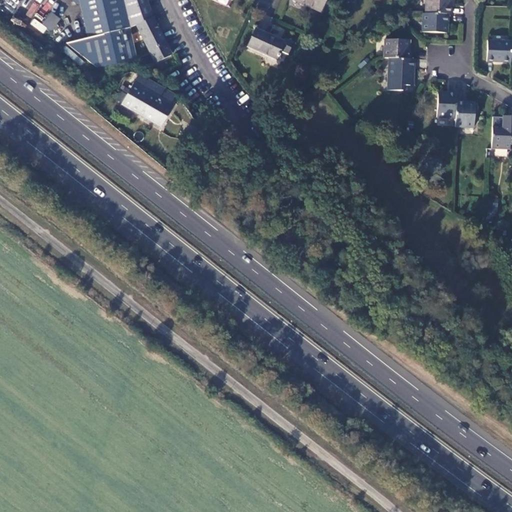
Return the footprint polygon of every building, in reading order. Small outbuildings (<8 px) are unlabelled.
[(88,38),(129,29),(136,26),(152,18),(145,0),(78,0),(79,2),(88,38)] [(292,0),(321,12),(326,0),(292,0)] [(425,0),(425,15),(448,15),(450,15),(450,8),(448,8),(448,0),(425,0)] [(47,35),(59,17),(50,11),(42,24),(34,18),(30,24),(47,35)] [(423,14),(422,33),(445,34),(445,23),(448,23),(448,15),(425,15),(423,14)] [(136,26),(150,51),(166,43),(152,18),(136,26)] [(254,29),(246,47),(275,59),(279,51),(287,54),(292,43),(284,39),(283,41),(254,29)] [(384,40),(383,59),(388,59),(409,60),(409,52),(406,52),(407,41),(384,40)] [(487,41),(487,62),(511,63),(511,42),(487,41)] [(177,63),(166,43),(150,51),(160,71),(177,63)] [(388,59),(388,78),(411,79),(411,68),(414,68),(414,60),(409,60),(388,59)] [(138,75),(132,85),(162,103),(168,92),(138,75)] [(132,85),(121,105),(160,127),(171,107),(162,103),(132,85)] [(438,95),(437,118),(455,119),(456,102),(456,93),(449,93),(449,95),(438,95)] [(455,119),(455,127),(474,128),(475,105),(463,105),(464,102),(456,102),(455,119)] [(491,127),(491,149),(509,149),(509,145),(511,144),(511,125),(510,125),(510,128),(502,128),(491,127)]
